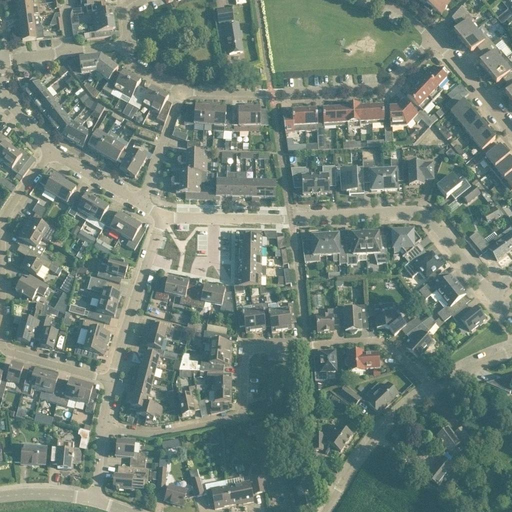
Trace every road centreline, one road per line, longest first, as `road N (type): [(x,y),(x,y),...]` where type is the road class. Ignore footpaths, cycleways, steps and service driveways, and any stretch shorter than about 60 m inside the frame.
road 1 (residential): [(433,38),(382,87),(182,90)]
road 2 (residential): [(296,346),(250,350),(236,419),(158,435),(103,429)]
road 3 (residential): [(110,381),(3,349),(3,225)]
road 4 (residential): [(491,298),(419,211),(300,217)]
road 5 (tertiary): [(325,511),(379,431),(432,387)]
road 6 (residential): [(110,381),(152,248)]
road 7 (residential): [(432,387),(377,341),(315,345)]
road 8 (unknown): [(237,219),(234,303),(250,350)]
road 9 (residential): [(0,61),(128,43)]
road 10 (residential): [(511,131),(433,38)]
